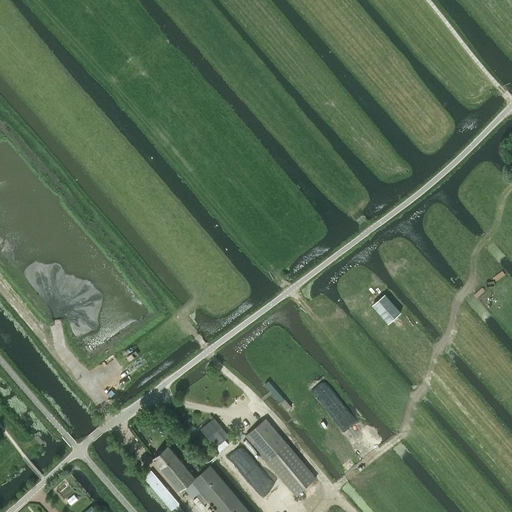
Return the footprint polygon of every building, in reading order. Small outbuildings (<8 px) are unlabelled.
[(385,294),(373,305),(388,323),(400,312),(385,294)] [(213,416),(198,428),(214,445),(227,434),(213,416)] [(296,495),(316,478),(266,418),(246,435),(296,495)] [(169,446),(153,459),(180,490),(195,477),(169,446)] [(219,511),(249,511),(210,465),(192,480),(219,511)] [(160,480),(151,487),(152,488),(163,501),(172,494),(160,480)] [(201,511),(206,511),(213,506),(200,491),(190,499),(201,511)]
